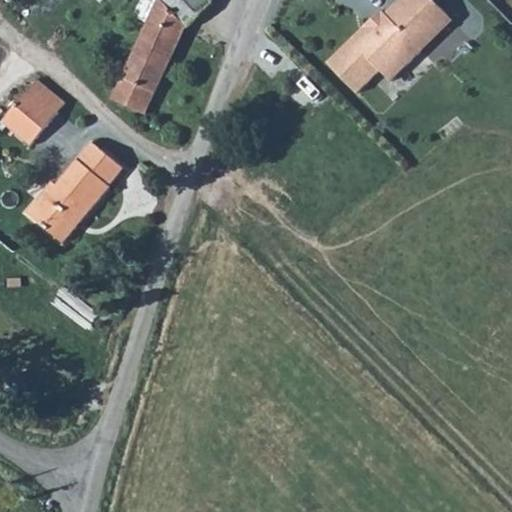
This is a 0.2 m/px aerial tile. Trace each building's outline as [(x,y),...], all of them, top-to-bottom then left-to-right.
[(187,28),(159,0),(144,0),(137,18),(151,23),(117,100),(153,114),(187,28)] [(210,0),(159,0),(187,28),(213,2),(210,0)] [(384,10),(330,65),(359,95),(384,70),(398,83),(460,21),(439,0),(403,0),(389,15),(384,10)] [(46,82),(38,91),(65,116),(74,106),(46,82)] [(34,150),(65,116),(38,91),(7,126),(34,150)] [(31,212),(66,244),(115,189),(129,171),(98,144),(60,185),(57,182),(31,212)]
